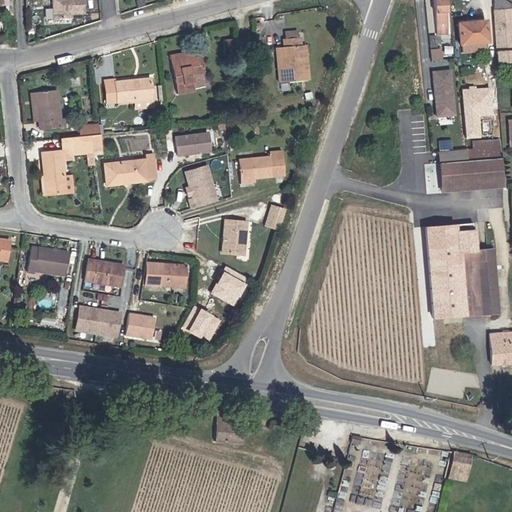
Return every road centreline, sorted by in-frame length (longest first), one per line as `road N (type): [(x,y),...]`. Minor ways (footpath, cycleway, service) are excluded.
road 1 (tertiary): [(380,0),(248,394)]
road 2 (residential): [(160,231),(126,238),(31,222),(17,208),(2,62)]
road 3 (primary): [(248,394),(378,414),(511,448)]
road 4 (primary): [(0,354),(248,394)]
road 5 (residential): [(238,0),(2,62)]
road 6 (unknown): [(484,218),(320,179)]
road 7 (unknown): [(482,440),(477,320)]
